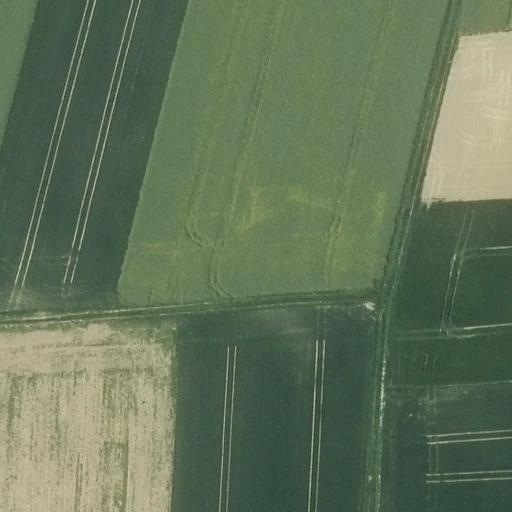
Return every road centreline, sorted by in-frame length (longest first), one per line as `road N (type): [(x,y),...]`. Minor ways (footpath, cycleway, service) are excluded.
road 1 (track): [(373,511),(394,305),(473,0)]
road 2 (track): [(394,305),(0,334)]
